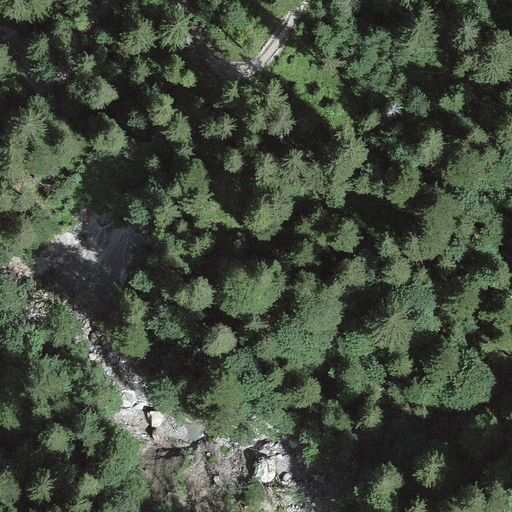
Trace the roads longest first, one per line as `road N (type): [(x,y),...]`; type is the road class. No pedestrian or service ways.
road 1 (track): [(301,0),(261,62),(241,70),(210,54),(182,0)]
road 2 (track): [(107,0),(59,75),(41,87),(22,73),(18,49),(0,29)]
